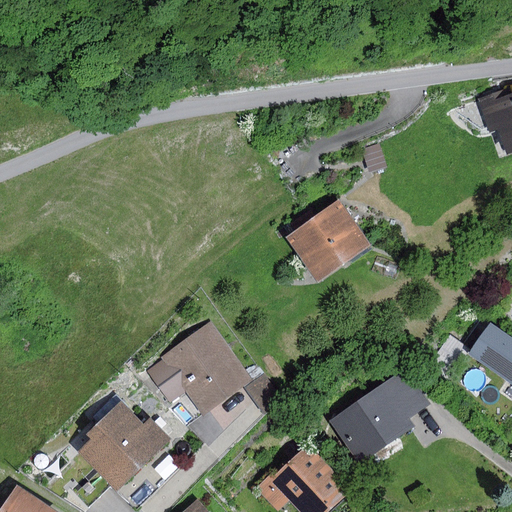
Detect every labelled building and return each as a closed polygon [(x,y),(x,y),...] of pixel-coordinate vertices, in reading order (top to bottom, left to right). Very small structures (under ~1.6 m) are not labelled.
[(507,88),(478,99),(490,134),(499,131),(508,155),(511,153),(511,94),(510,95),(507,88)] [(387,167),(380,144),(360,150),(367,173),(387,167)] [(340,200),(287,237),(319,283),(373,246),(340,200)] [(212,321),(161,357),(163,360),(147,371),(170,403),(187,391),(205,416),(255,381),(212,321)] [(511,337),(492,324),(470,355),(511,384),(511,337)] [(407,368),(330,421),(360,465),(416,427),(411,419),(433,404),(407,368)] [(265,375),(246,389),(266,415),(285,401),(265,375)] [(92,440),(80,452),(119,492),(173,440),(152,418),(144,425),(122,402),(87,435),(92,440)] [(273,474),(256,489),(277,511),(278,511),(291,501),(300,511),(329,511),(352,492),(310,445),(275,476),(273,474)] [(88,506),(109,487),(91,467),(70,487),(88,506)] [(0,511),(57,511),(17,486),(3,508),(0,505),(0,511)] [(209,511),(198,499),(184,511),(209,511)]
